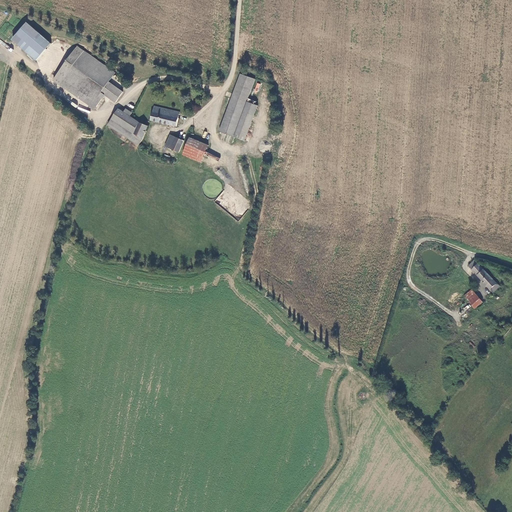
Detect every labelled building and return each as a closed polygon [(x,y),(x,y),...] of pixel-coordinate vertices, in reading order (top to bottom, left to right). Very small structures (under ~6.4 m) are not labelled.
[(37,62),(52,45),(28,24),(14,41),(37,62)] [(116,73),(78,46),(55,80),(95,109),(105,95),(116,103),(124,92),(109,82),(116,73)] [(247,101),(255,78),(240,73),(219,131),(234,136),(247,101)] [(258,105),(247,101),(234,136),(245,140),(258,105)] [(179,112),(154,106),(150,120),(176,126),(179,112)] [(109,126),(140,146),(148,127),(140,123),(131,117),(125,113),(120,109),(109,126)] [(185,141),(169,134),(165,145),(180,152),(185,141)] [(194,138),(187,155),(193,158),(200,141),(194,138)] [(200,141),(193,158),(205,163),(212,146),(200,141)] [(260,152),(271,152),(271,143),(260,143),(260,152)] [(216,172),(227,184),(232,179),(222,167),(216,172)] [(496,284),(475,261),(469,266),(490,290),(496,284)] [(493,293),(499,287),(496,284),(490,290),(493,293)] [(482,301),(472,290),(465,296),(475,308),(482,301)]
